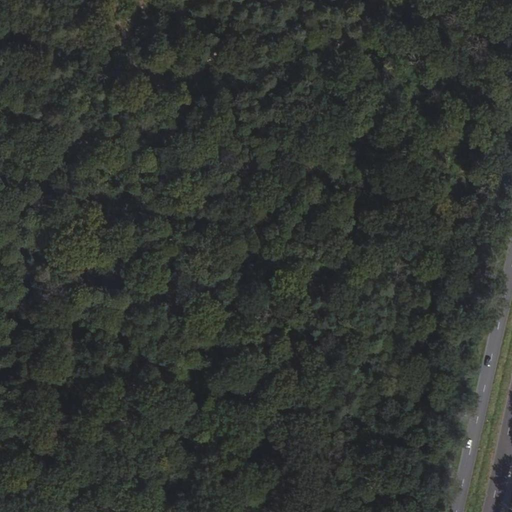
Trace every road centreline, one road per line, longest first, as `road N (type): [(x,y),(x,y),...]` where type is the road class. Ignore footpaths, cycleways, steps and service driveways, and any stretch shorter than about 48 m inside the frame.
road 1 (unknown): [(153,511),(143,313),(178,140),(234,55),(376,12),(381,0)]
road 2 (primary): [(511,265),(458,511)]
road 3 (track): [(133,511),(0,434)]
